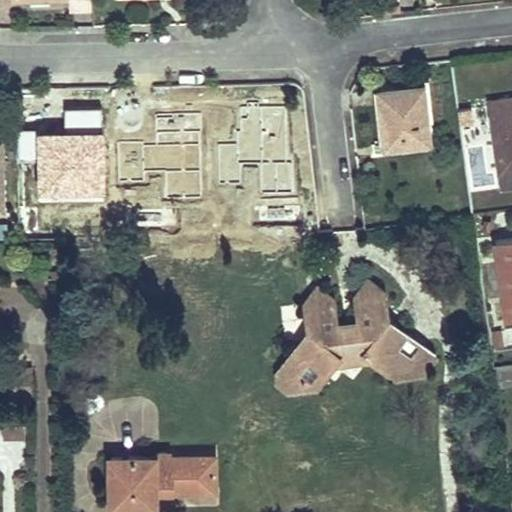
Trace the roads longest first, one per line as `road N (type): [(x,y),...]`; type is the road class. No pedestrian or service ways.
road 1 (residential): [(0,59),(303,45)]
road 2 (residential): [(303,45),(511,21)]
road 3 (residential): [(340,218),(325,80),(303,45)]
